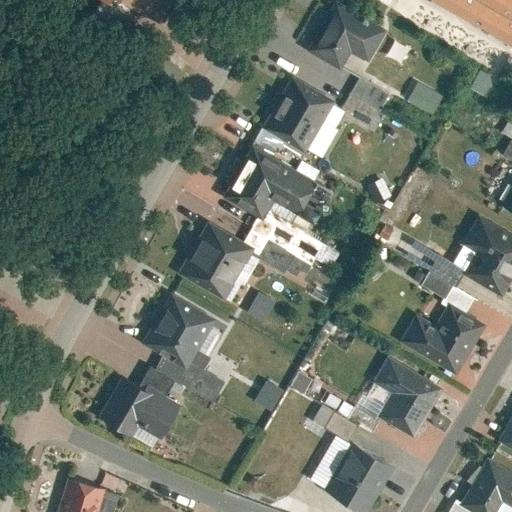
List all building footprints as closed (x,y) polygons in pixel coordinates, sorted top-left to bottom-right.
[(121,0),(156,21),(168,0),(121,0)] [(384,28),(336,0),(333,0),(316,31),(306,49),(339,68),(348,52),(365,61),(384,28)] [(511,0),(441,0),(511,38),(511,0)] [(167,83),(179,68),(149,43),(137,58),(167,83)] [(261,125),(303,150),(337,93),(294,68),(261,125)] [(388,93),(358,77),(339,112),(369,128),(388,93)] [(431,112),(440,93),(413,80),(403,99),(431,112)] [(255,135),(221,195),(262,218),(272,200),(312,222),(331,189),(291,166),(296,158),(255,135)] [(511,136),(503,152),(511,157),(511,185),(501,204),(511,210),(511,136)] [(460,271),(500,295),(511,276),(511,234),(477,214),(460,242),(483,255),(477,264),(468,259),(460,271)] [(177,273),(223,299),(252,246),(207,220),(177,273)] [(261,319),(272,297),(254,289),(244,311),(261,319)] [(154,367),(177,381),(189,361),(214,318),(170,292),(140,341),(161,354),(154,367)] [(415,314),(399,341),(454,374),(485,324),(448,301),(434,325),(415,314)] [(378,416),(413,436),(442,386),(386,355),(371,382),(390,393),(378,416)] [(189,361),(177,381),(210,401),(222,381),(189,361)] [(120,375),(96,415),(152,448),(179,402),(164,394),(173,379),(149,365),(137,384),(120,375)] [(265,379),(249,370),(240,387),(257,396),(265,379)] [(355,423),(320,404),(311,421),(345,440),(355,423)] [(511,413),(496,440),(511,449),(511,413)] [(323,490),(362,511),(365,511),(392,466),(349,443),(323,490)] [(511,472),(486,457),(458,504),(470,511),(492,511),(500,500),(511,507),(511,472)] [(96,511),(104,488),(66,477),(55,511),(96,511)] [(468,511),(452,503),(447,511),(468,511)]
